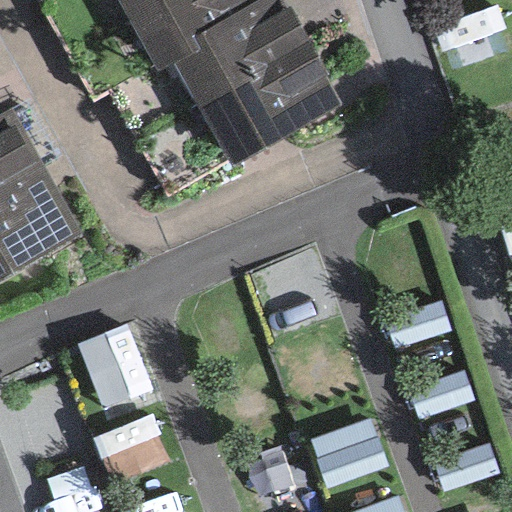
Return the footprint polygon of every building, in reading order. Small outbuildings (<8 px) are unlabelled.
[(256,0),(124,0),(164,68),(175,61),(239,169),(336,111),(309,66),(297,44),(273,4),(262,10),(256,0)] [(511,47),(503,15),(439,33),(453,80),(511,63),(511,47)] [(10,123),(0,128),(0,272),(69,236),(45,190),(30,162),(10,123)] [(511,207),(500,210),(511,258),(511,207)] [(104,420),(159,403),(136,329),(81,347),(104,420)] [(99,440),(115,488),(172,468),(155,421),(99,440)] [(314,441),(329,491),(391,473),(376,423),(314,441)] [(406,511),(403,502),(372,511),(406,511)]
